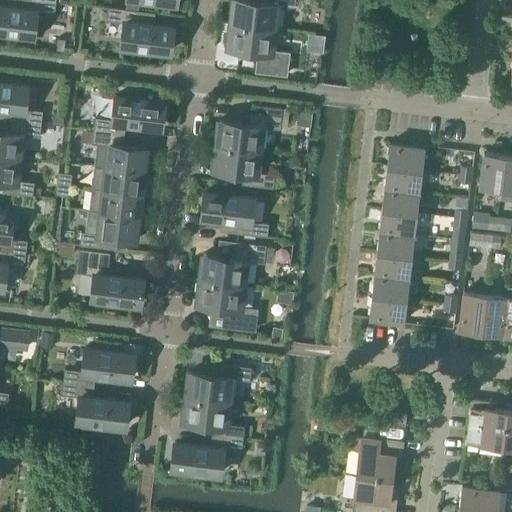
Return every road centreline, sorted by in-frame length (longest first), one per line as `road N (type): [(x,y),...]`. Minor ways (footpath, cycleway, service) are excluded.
road 1 (residential): [(165,332),(195,78)]
road 2 (residential): [(195,78),(0,55)]
road 3 (residential): [(144,511),(165,332)]
road 4 (residential): [(165,332),(0,311)]
road 5 (residential): [(328,352),(165,332)]
road 6 (residential): [(356,97),(195,78)]
road 7 (residential): [(428,511),(448,368)]
road 8 (residential): [(448,368),(328,352)]
road 9 (residential): [(476,109),(356,97)]
